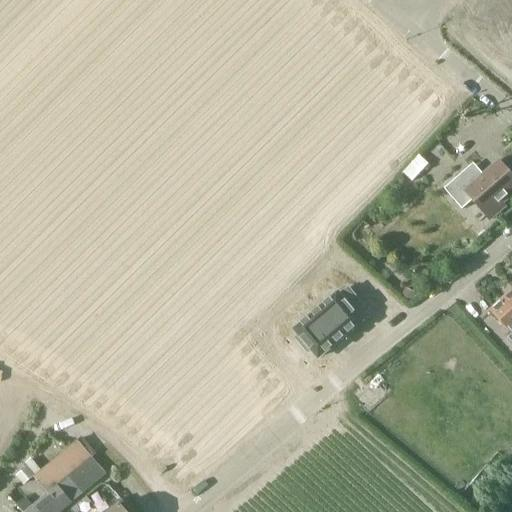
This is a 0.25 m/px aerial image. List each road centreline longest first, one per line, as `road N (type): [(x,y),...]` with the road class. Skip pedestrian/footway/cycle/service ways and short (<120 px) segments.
road 1 (unclassified): [(192,511),(511,244)]
road 2 (track): [(0,384),(64,402),(189,511)]
road 3 (unclassified): [(511,112),(416,29)]
